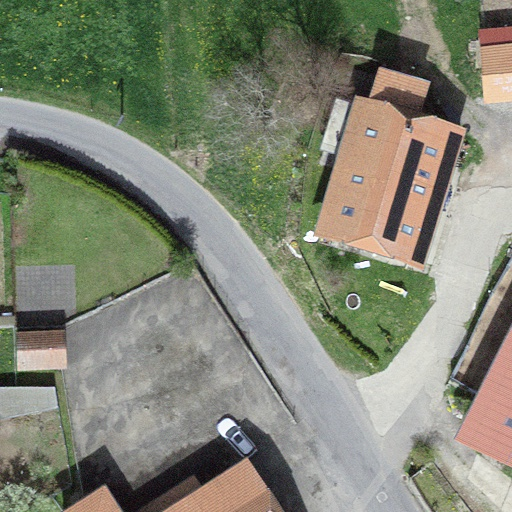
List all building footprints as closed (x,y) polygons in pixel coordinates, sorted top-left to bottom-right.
[(487,85),(511,93),(511,57),(499,53),(487,85)] [(429,137),(414,133),(426,92),(383,79),(335,235),(411,259),(449,136),(431,130),(429,137)] [(24,337),(25,369),(66,368),(66,336),(24,337)] [(511,374),(476,446),(511,464),(511,374)] [(128,511),(115,490),(81,511),(260,511),(235,472),(173,511),(128,511)]
